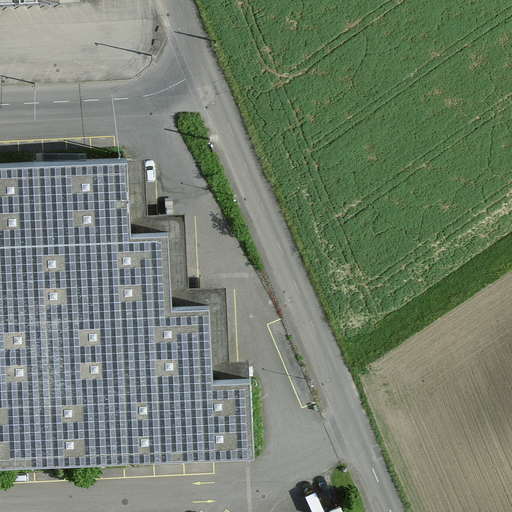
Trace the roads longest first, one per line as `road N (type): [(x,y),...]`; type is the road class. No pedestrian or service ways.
road 1 (unclassified): [(177,0),(391,511)]
road 2 (unknown): [(0,502),(357,430)]
